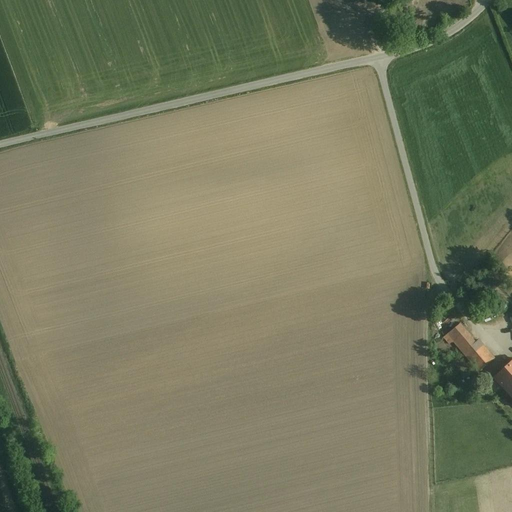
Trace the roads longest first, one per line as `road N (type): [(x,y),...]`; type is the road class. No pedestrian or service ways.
road 1 (unclassified): [(0,146),(420,46),(489,0)]
road 2 (track): [(431,272),(432,511)]
